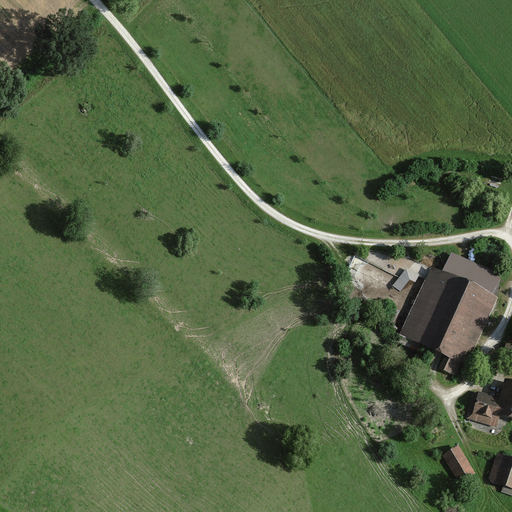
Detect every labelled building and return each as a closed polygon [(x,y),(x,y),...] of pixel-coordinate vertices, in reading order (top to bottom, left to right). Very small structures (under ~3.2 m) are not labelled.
[(452,281),(433,271),(403,335),(449,356),(443,368),(457,374),(463,362),(469,365),(499,300),(491,297),(499,280),(461,262),(452,281)] [(410,280),(417,283),(421,274),(405,267),(396,288),(405,291),(410,280)] [(503,403),(477,395),(469,421),(496,429),(500,416),(511,419),(511,385),(509,384),(503,403)] [(460,451),(443,460),(459,487),(475,478),(460,451)] [(511,462),(499,458),(490,481),(511,489),(511,462)]
